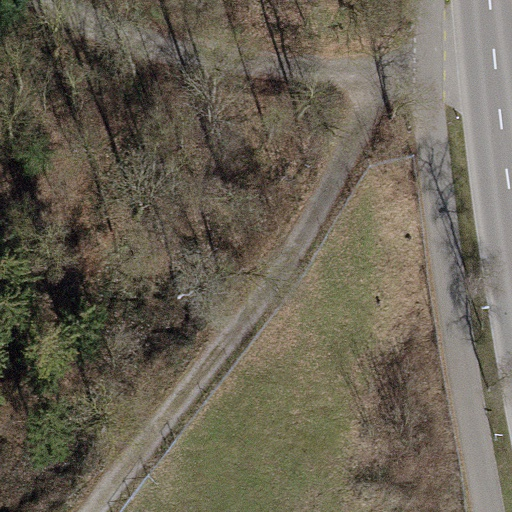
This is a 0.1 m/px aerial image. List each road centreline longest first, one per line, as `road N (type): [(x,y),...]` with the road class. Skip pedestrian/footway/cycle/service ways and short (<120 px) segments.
road 1 (track): [(104,511),(431,80)]
road 2 (track): [(62,0),(175,52),(431,80),(511,53)]
road 3 (tertiary): [(486,0),(511,210)]
